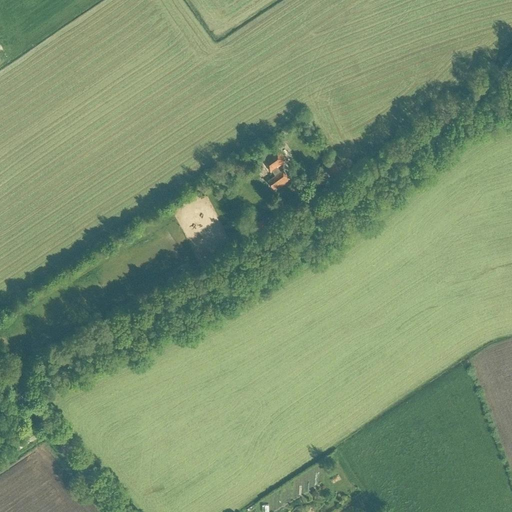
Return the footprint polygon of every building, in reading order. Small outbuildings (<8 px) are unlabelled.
[(283,169),(280,171),(277,167),(286,160),(276,147),(261,158),(270,170),(271,169),(275,175),(268,180),(274,189),(290,178),(283,169)] [(325,168),(335,182),(344,175),(335,161),(325,168)] [(288,185),(292,190),(297,187),(293,182),(288,185)] [(259,230),(275,220),(271,214),(255,224),(259,230)] [(169,286),(186,278),(181,268),(164,276),(169,286)]
